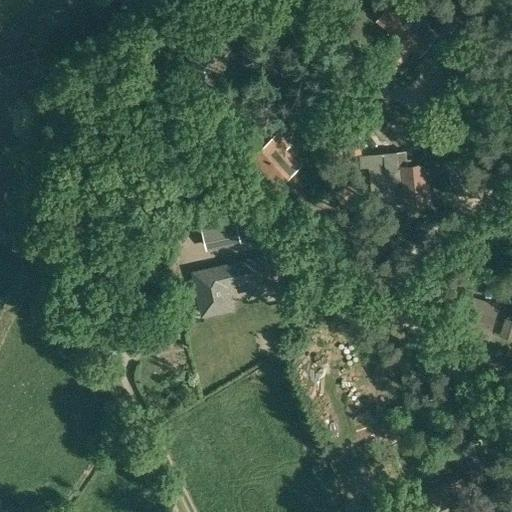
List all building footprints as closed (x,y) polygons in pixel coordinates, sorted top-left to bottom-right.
[(493,14),(483,10),(477,23),(487,28),(493,14)] [(397,15),(387,28),(395,35),(388,44),(403,57),(411,48),(419,54),(429,42),(413,28),(417,22),(411,17),(407,23),(397,15)] [(189,66),(211,82),(222,67),(223,67),(226,65),(219,59),(227,49),(214,39),(206,50),(198,61),(195,59),(189,66)] [(217,91),(209,101),(224,112),(232,102),(217,91)] [(299,116),(290,126),(303,139),(313,130),(299,116)] [(277,184),(296,168),(276,145),(282,140),(276,134),(251,156),(277,184)] [(302,141),(294,149),(309,165),(317,158),(302,141)] [(358,142),(338,143),(338,154),(358,154),(358,142)] [(425,205),(423,185),(425,185),(423,164),(405,166),(404,150),(371,153),(375,189),(387,188),(386,181),(402,180),(405,207),(425,205)] [(335,195),(341,205),(355,195),(349,186),(335,195)] [(205,245),(238,238),(233,214),(200,221),(205,245)] [(259,233),(273,230),(270,217),(256,220),(259,233)] [(271,238),(276,257),(290,253),(285,234),(271,238)] [(230,264),(212,268),(193,272),(202,314),(230,307),(225,284),(246,280),(247,284),(250,297),(278,291),(275,278),(270,255),(230,264)] [(496,306),(464,296),(455,326),(487,336),(496,306)] [(505,323),(500,339),(511,343),(511,317),(510,317),(508,324),(505,323)] [(414,511),(408,497),(372,511),(414,511)]
